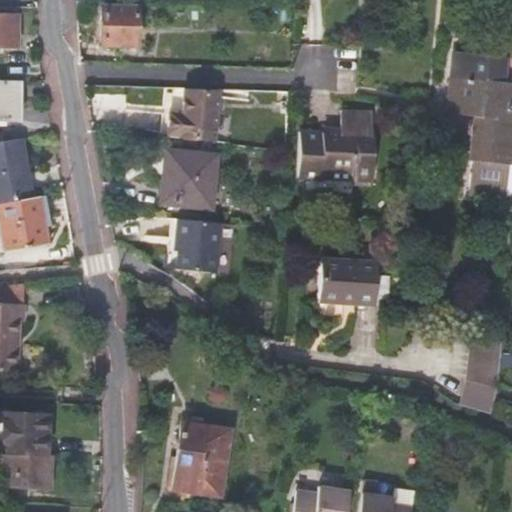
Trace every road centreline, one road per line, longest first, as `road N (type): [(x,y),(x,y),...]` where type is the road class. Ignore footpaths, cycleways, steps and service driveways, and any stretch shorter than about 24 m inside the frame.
road 1 (residential): [(112,511),(97,267),(62,81),(57,0)]
road 2 (unknown): [(62,81),(288,77),(339,65),(417,69)]
